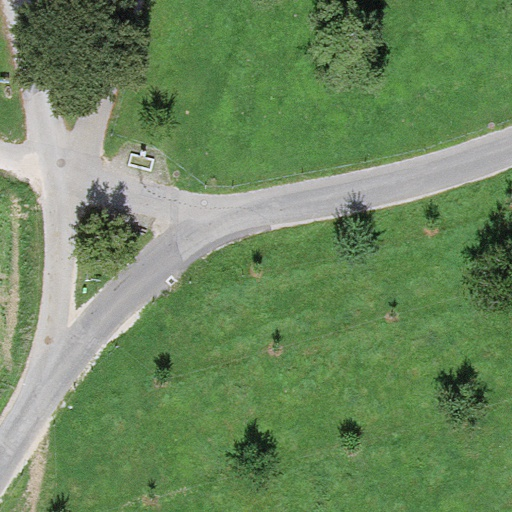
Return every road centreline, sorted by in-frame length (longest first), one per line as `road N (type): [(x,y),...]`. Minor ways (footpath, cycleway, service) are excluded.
road 1 (unclassified): [(229,216),(378,187),(511,147)]
road 2 (residential): [(51,371),(144,273),(229,216)]
road 3 (residential): [(51,371),(63,175)]
road 4 (track): [(128,0),(63,175)]
road 5 (track): [(229,216),(63,175)]
